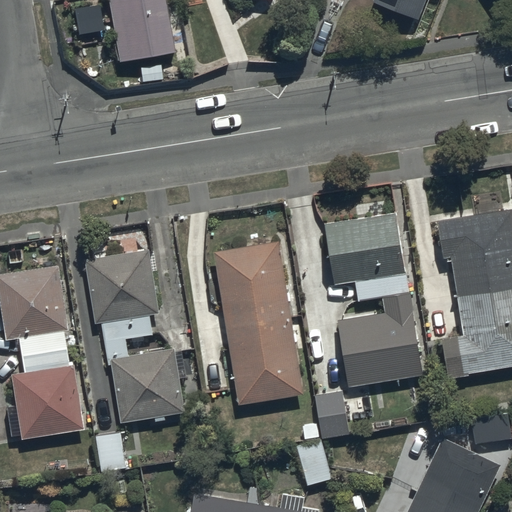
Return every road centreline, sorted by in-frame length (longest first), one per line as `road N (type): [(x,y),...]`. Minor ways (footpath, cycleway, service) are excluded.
road 1 (tertiary): [(511,90),(33,167)]
road 2 (residential): [(2,0),(33,167)]
